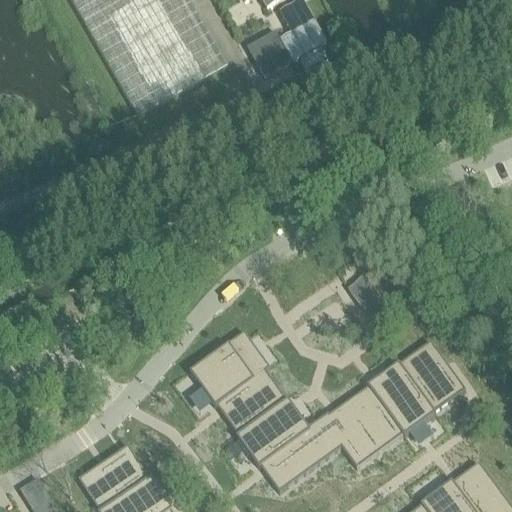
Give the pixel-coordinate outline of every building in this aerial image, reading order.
[(228,69),(188,0),(69,0),(138,120),(228,69)] [(241,0),(245,6),(255,0),(259,0),(267,13),(291,0),(294,6),(304,0),(241,0)] [(313,26),(280,44),(292,66),(325,48),(313,26)] [(264,82),(292,66),(280,44),(275,36),(247,51),(264,82)] [(358,286),(350,292),(359,305),(376,293),(364,277),(356,282),(358,286)] [(376,293),(359,305),(368,318),(377,312),(379,315),(387,310),(387,309),(376,293)] [(246,336),(191,375),(281,496),(343,450),(358,472),(404,441),(467,393),(432,344),(310,431),(267,375),(272,371),(246,336)] [(99,511),(172,511),(130,448),(79,481),(99,511)] [(422,511),(420,511),(511,511),(479,469),(453,488),(452,486),(420,509),(422,511)] [(31,492),(23,498),(31,511),(48,501),(38,484),(29,489),(31,492)] [(55,511),(48,501),(31,511),(55,511)]
